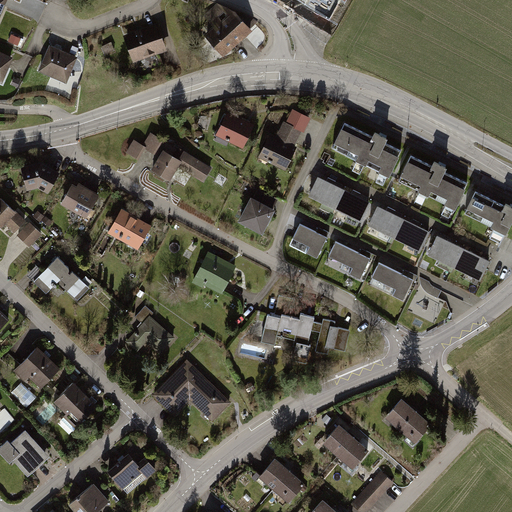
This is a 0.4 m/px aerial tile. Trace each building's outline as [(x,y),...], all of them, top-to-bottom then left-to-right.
[(0,0),(0,21),(8,0),(0,0)] [(340,0),(285,0),(327,24),(340,0)] [(240,3),(209,28),(230,53),(260,29),(240,3)] [(157,18),(124,29),(134,60),(167,49),(157,18)] [(50,45),(39,71),(68,83),(79,57),(50,45)] [(0,52),(0,82),(3,84),(14,58),(0,52)] [(236,107),(224,132),(250,143),(262,118),(236,107)] [(292,107),(285,121),(303,131),(310,117),(292,107)] [(269,131),(258,156),(286,170),(297,145),(303,131),(285,121),(284,120),(277,134),(269,131)] [(344,121),(332,146),(356,159),(351,169),(360,173),(365,163),(379,169),(374,179),(384,184),(388,174),(392,176),(402,155),(400,154),(402,150),(388,142),(390,138),(376,131),(374,136),(344,121)] [(212,167),(178,147),(173,154),(162,148),(150,167),(169,179),(178,165),(204,181),(212,167)] [(410,154),(398,179),(420,190),(415,199),(423,203),(428,194),(446,203),(441,212),(450,217),(467,182),(444,171),(446,166),(435,161),(432,165),(410,154)] [(20,166),(26,189),(37,187),(47,192),(60,172),(43,162),(20,166)] [(339,184),(319,174),(310,193),(362,219),(371,200),(367,198),(339,184)] [(70,181),(58,202),(85,217),(98,193),(78,182),(76,184),(70,181)] [(504,204),(476,190),(464,215),(489,227),(486,234),(500,242),(511,217),(511,204),(505,201),(504,204)] [(0,228),(1,229),(7,223),(15,231),(26,219),(0,194),(0,228)] [(250,194),(238,218),(263,232),(276,208),(250,194)] [(122,205),(107,232),(137,250),(151,222),(122,205)] [(420,248),(429,229),(424,227),(399,215),(378,205),(369,224),(420,248)] [(41,233),(29,221),(16,234),(29,246),(41,233)] [(329,238),(301,225),(291,247),(320,259),(329,238)] [(457,243),(437,234),(428,252),(480,277),(489,259),(484,256),(457,243)] [(373,260),(337,243),(325,265),(361,283),(373,260)] [(208,250),(192,278),(220,293),(236,265),(208,250)] [(55,256),(32,279),(48,294),(60,282),(77,299),(88,288),(55,256)] [(416,281),(377,263),(367,285),(406,304),(416,281)] [(0,297),(0,333),(18,317),(0,297)] [(263,305),(254,334),(279,342),(277,349),(310,360),(315,343),(350,354),(360,325),(310,310),(308,314),(289,308),(288,313),(263,305)] [(150,313),(126,335),(136,346),(144,339),(157,353),(174,338),(150,313)] [(37,345),(15,369),(26,379),(30,375),(41,387),(60,368),(37,345)] [(187,357),(153,394),(176,414),(190,399),(213,419),(232,398),(187,357)] [(97,404),(74,379),(55,399),(78,421),(97,404)] [(402,399),(387,416),(409,435),(404,440),(413,447),(420,439),(418,438),(430,424),(437,429),(442,424),(431,414),(426,420),(402,399)] [(0,427),(2,430),(16,421),(8,409),(0,414),(0,427)] [(350,419),(330,438),(356,464),(376,445),(350,419)] [(25,428),(10,441),(7,438),(0,444),(0,451),(10,462),(13,459),(26,473),(48,453),(25,428)] [(285,453),(268,472),(297,498),(314,479),(285,453)] [(130,454),(110,470),(125,487),(144,471),(147,475),(155,469),(145,457),(138,463),(130,454)] [(378,471),(350,501),(361,511),(363,511),(391,482),(378,471)] [(93,482),(71,501),(79,511),(95,511),(109,501),(93,482)] [(348,511),(332,497),(317,511),(348,511)]
